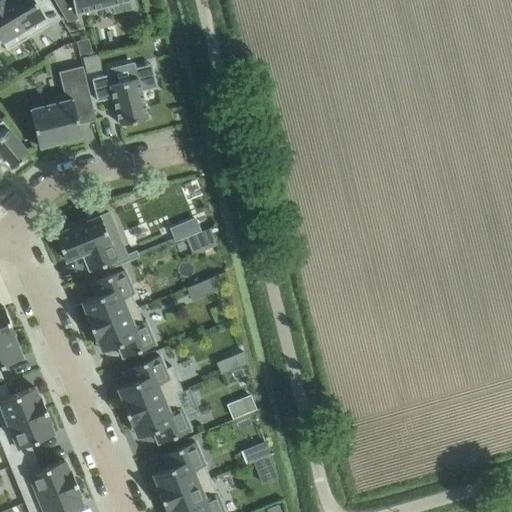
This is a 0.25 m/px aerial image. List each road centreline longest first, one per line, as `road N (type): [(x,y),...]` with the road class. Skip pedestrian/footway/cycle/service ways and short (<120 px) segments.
road 1 (unclassified): [(201,0),(334,511)]
road 2 (residential): [(127,511),(9,225)]
road 3 (residential): [(9,225),(69,179),(178,151)]
road 4 (unclassified): [(396,511),(511,478)]
